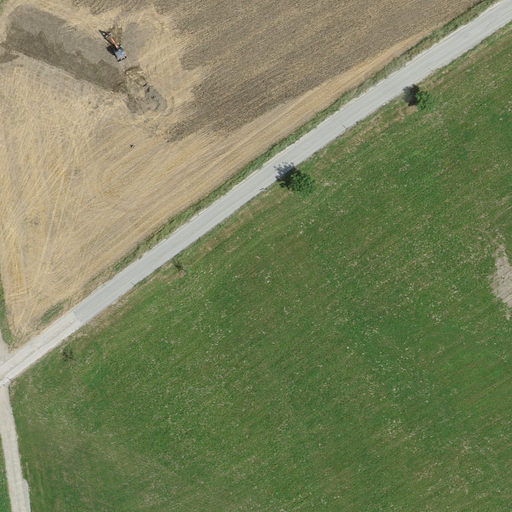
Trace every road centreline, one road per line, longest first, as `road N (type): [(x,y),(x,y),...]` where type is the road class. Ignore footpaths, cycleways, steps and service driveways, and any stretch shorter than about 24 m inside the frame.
road 1 (track): [(4,374),(302,152),(511,11)]
road 2 (track): [(4,374),(17,511)]
